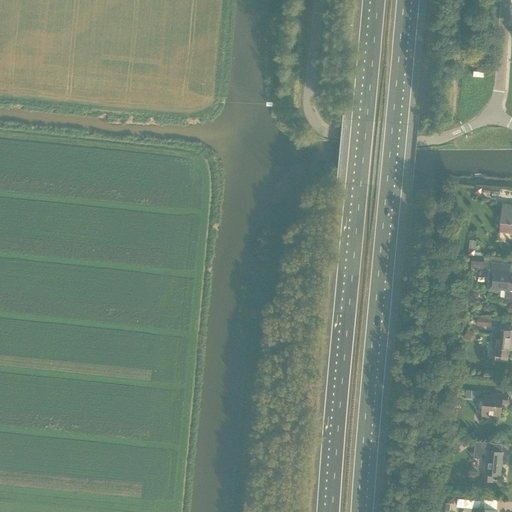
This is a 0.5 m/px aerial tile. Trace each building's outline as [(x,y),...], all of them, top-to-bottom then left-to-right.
[(511,206),(503,205),(500,233),(511,234),(511,206)] [(472,256),(471,264),(483,265),(484,257),(472,256)] [(511,273),(508,273),(509,266),(492,264),(490,283),(487,283),(486,290),(499,291),(499,298),(511,299),(511,273)] [(492,313),(496,309),(492,305),(488,310),(492,313)] [(477,326),(491,327),(492,319),(478,318),(477,326)] [(493,337),(492,349),(496,350),(495,361),(508,363),(510,345),(511,345),(511,330),(506,330),(507,325),(499,325),(498,329),(498,337),(493,337)] [(473,332),(468,330),(464,338),(469,341),(473,332)] [(508,404),(509,396),(494,394),(494,397),(484,396),(482,418),(489,418),(490,416),(500,417),(502,403),(508,404)] [(452,441),(456,446),(463,441),(460,436),(452,441)] [(483,481),(493,482),(493,475),(500,476),(503,454),(492,453),(493,444),(478,442),(477,456),(487,457),(485,474),(483,474),(483,481)] [(458,498),(457,507),(464,508),(474,510),(474,511),(496,511),(497,511),(483,510),(484,499),(459,497),(459,499),(458,498)]
